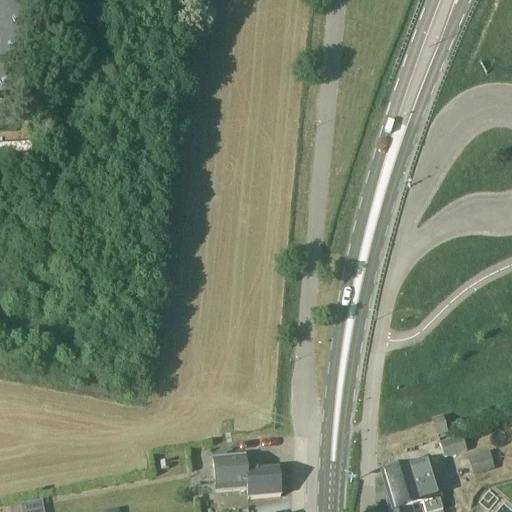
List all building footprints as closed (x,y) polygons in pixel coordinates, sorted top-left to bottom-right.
[(35,145),(0,146),(0,156),(36,154),(35,145)] [(442,420),(432,423),(437,438),(446,434),(442,420)] [(462,437),(439,444),(444,460),(467,453),(462,437)] [(489,453),(467,460),(473,478),(495,471),(489,453)] [(278,472),(261,474),(261,470),(246,471),(244,459),(212,462),(216,495),(246,492),(247,502),(280,499),(280,495),(282,493),(281,488),(279,486),(278,472)] [(433,480),(437,479),(436,477),(428,480),(424,467),(413,470),(413,467),(382,476),(392,511),(415,511),(421,510),(420,506),(439,500),(433,480)] [(43,511),(42,502),(20,506),(20,511),(43,511)]
